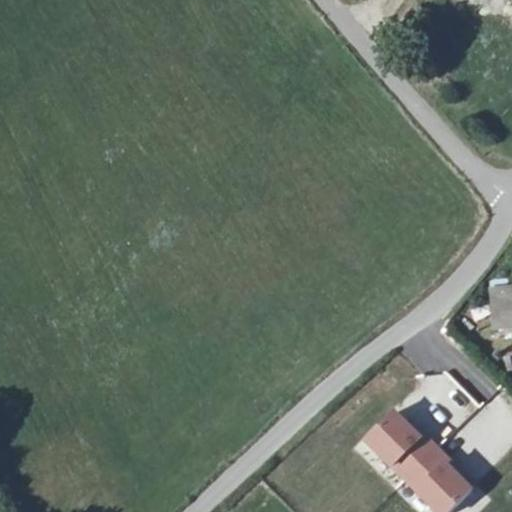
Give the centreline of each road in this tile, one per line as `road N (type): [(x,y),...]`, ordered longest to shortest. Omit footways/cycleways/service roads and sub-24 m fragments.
road 1 (residential): [(196,511),(466,274),(511,206)]
road 2 (unclassified): [(511,203),(324,0)]
